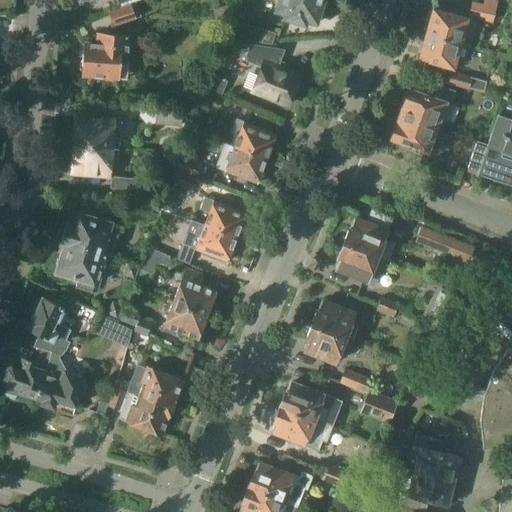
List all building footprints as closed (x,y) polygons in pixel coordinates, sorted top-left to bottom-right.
[(135,0),(118,6),(108,10),(114,26),(141,16),(135,0)] [(323,0),(280,0),(277,10),(286,13),(285,17),(306,23),(307,20),(316,23),(323,0)] [(468,13),(468,15),(477,17),(493,21),(497,1),(493,0),(483,0),(482,4),(472,1),(468,13)] [(227,5),(214,9),(218,23),(231,20),(227,5)] [(468,15),(468,13),(455,10),(454,13),(434,8),(427,34),(468,46),(473,29),(466,27),(468,19),(475,22),(477,17),(468,15)] [(262,43),(267,30),(246,23),(242,36),(262,43)] [(85,41),(84,58),(81,61),(80,67),(83,71),(82,75),(126,78),(130,34),(98,32),(97,42),(85,41)] [(468,46),(427,34),(420,58),(455,68),(457,58),(465,61),(470,46),(468,46)] [(245,59),(263,66),(253,92),(287,105),(299,74),(284,68),(286,63),(280,61),(284,50),(251,44),(245,59)] [(448,83),(469,89),(472,77),(451,71),(448,83)] [(227,81),(206,72),(201,83),(222,92),(227,81)] [(410,89),(401,113),(438,126),(441,118),(450,121),(455,105),(452,104),(456,91),(422,79),(418,91),(410,89)] [(156,108),(155,123),(181,126),(183,116),(183,111),(156,108)] [(438,126),(401,113),(392,139),(428,152),(429,150),(438,154),(443,138),(434,135),(438,126)] [(488,144),(477,175),(476,179),(480,180),(481,176),(511,186),(511,118),(499,114),(488,144)] [(77,141),(77,145),(119,149),(122,121),(80,116),(78,130),(75,133),(74,139),(77,141)] [(234,146),(266,159),(275,134),(236,119),(229,141),(235,144),(234,146)] [(465,171),(477,175),(488,144),(476,140),(465,171)] [(257,183),(266,159),(234,146),(225,142),(216,166),(225,170),(225,171),(257,183)] [(164,143),(163,152),(175,153),(176,144),(164,143)] [(117,165),(119,149),(77,145),(77,146),(73,149),(73,155),(76,158),(74,172),(108,175),(109,164),(117,165)] [(174,161),(175,153),(163,152),(162,160),(174,161)] [(202,163),(179,156),(175,168),(197,176),(202,163)] [(197,176),(175,168),(170,183),(193,190),(197,176)] [(157,172),(156,183),(167,184),(168,184),(169,173),(168,173),(157,172)] [(129,189),(131,177),(112,175),(111,187),(129,189)] [(246,213),(204,197),(200,210),(208,213),(204,224),(237,237),(246,213)] [(165,198),(162,208),(170,211),(173,201),(165,198)] [(132,201),(131,215),(153,216),(154,203),(132,201)] [(343,242),(384,258),(389,259),(395,243),(384,239),(392,218),(373,210),(368,221),(357,217),(353,228),(349,226),(343,242)] [(59,241),(64,243),(64,241),(105,253),(105,254),(111,255),(120,224),(73,211),(69,223),(64,222),(63,225),(60,226),(58,234),(60,237),(59,241)] [(227,261),(237,237),(204,224),(194,249),(227,261)] [(415,242),(468,263),(474,247),(421,226),(415,242)] [(97,283),(105,254),(105,253),(64,241),(64,243),(60,255),(57,257),(55,262),(58,265),(56,271),(78,277),(76,286),(92,291),(94,282),(97,283)] [(384,258),(343,242),(337,258),(340,259),(336,269),(374,284),(384,258)] [(170,256),(147,247),(139,267),(153,272),(155,265),(165,269),(170,256)] [(139,265),(127,261),(123,273),(135,277),(139,265)] [(173,302),(207,315),(208,313),(210,312),(213,305),(211,302),(215,292),(182,279),(173,302)] [(420,318),(449,329),(465,299),(438,285),(420,318)] [(46,348),(52,350),(61,353),(63,354),(69,341),(65,339),(70,329),(54,322),(55,319),(58,320),(62,310),(60,309),(62,304),(59,303),(60,299),(46,293),(45,296),(42,295),(40,299),(37,298),(32,308),(35,310),(26,328),(38,334),(33,345),(38,346),(41,347),(46,348)] [(377,308),(385,311),(390,299),(382,296),(377,308)] [(312,323),(352,339),(358,324),(350,321),(354,310),(325,299),(321,309),(317,308),(312,323)] [(390,299),(385,311),(394,314),(398,302),(390,299)] [(107,313),(116,318),(122,306),(113,302),(107,313)] [(177,331),(197,339),(201,329),(205,327),(207,321),(205,318),(207,315),(173,302),(164,326),(165,326),(164,330),(176,335),(177,331)] [(118,322),(122,323),(133,327),(134,328),(133,331),(146,336),(152,321),(140,315),(141,312),(125,306),(118,322)] [(113,319),(102,314),(94,332),(105,337),(113,319)] [(446,335),(449,329),(420,318),(419,320),(416,318),(410,331),(439,347),(445,335),(446,335)] [(352,339),(312,323),(305,339),(308,340),(304,351),(334,363),(338,353),(346,355),(352,339)] [(511,511),(511,343),(509,346),(493,368),(486,388),(472,385),(470,384),(469,385),(468,385),(467,386),(466,386),(465,388),(465,389),(464,390),(465,391),(465,392),(466,394),(467,395),(468,395),(469,396),(484,399),(480,420),(481,430),(483,447),(483,448),(495,445),(511,441),(511,511)] [(18,391),(38,398),(52,350),(46,348),(41,347),(37,361),(26,358),(22,368),(11,366),(7,368),(4,380),(6,385),(4,392),(17,396),(18,391)] [(52,350),(38,398),(41,399),(40,403),(54,408),(56,400),(75,405),(80,393),(84,394),(87,382),(83,381),(85,377),(57,368),(61,353),(52,350)] [(149,368),(138,394),(138,395),(170,407),(175,394),(179,393),(181,387),(179,384),(181,380),(149,368)] [(344,368),(339,381),(367,393),(372,379),(344,368)] [(321,376),(318,383),(326,386),(329,379),(321,376)] [(118,377),(115,386),(129,391),(131,382),(118,377)] [(286,389),(280,404),(324,422),(332,425),(342,400),(293,380),(289,390),(286,389)] [(138,394),(129,391),(115,386),(114,385),(107,405),(118,409),(117,411),(120,412),(118,416),(128,420),(160,433),(161,430),(165,429),(167,423),(165,420),(170,407),(138,395),(138,394)] [(390,420),(396,404),(367,393),(361,409),(390,420)] [(332,425),(324,422),(280,404),(279,407),(275,406),(271,416),(275,417),(273,421),(276,422),(272,432),(303,444),(307,434),(327,441),(333,425),(332,425)] [(450,418),(440,416),(438,424),(448,426),(450,418)] [(420,446),(414,470),(454,480),(460,456),(441,451),(443,440),(416,434),(413,445),(420,446)] [(401,442),(399,441),(386,437),(377,463),(392,468),(401,442)] [(299,475),(291,472),(261,461),(258,471),(255,469),(248,486),(296,505),(303,487),(306,488),(311,474),(301,470),(299,475)] [(331,479),(336,465),(328,462),(322,475),(331,479)] [(345,468),(336,465),(331,479),(330,480),(346,486),(350,478),(342,475),(345,468)] [(401,492),(398,503),(426,510),(428,500),(448,505),(454,480),(414,470),(408,494),(401,492)] [(511,511),(511,478),(502,477),(498,511),(511,511)] [(248,486),(242,502),(245,503),(241,511),(293,511),(296,505),(248,486)] [(367,486),(362,500),(375,505),(380,491),(367,486)] [(425,511),(426,510),(398,503),(396,511),(425,511)]
